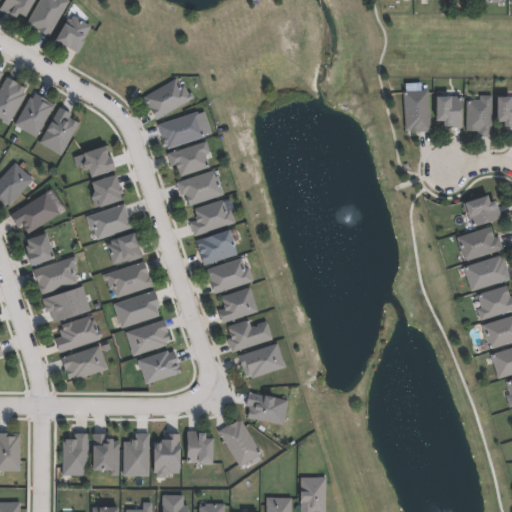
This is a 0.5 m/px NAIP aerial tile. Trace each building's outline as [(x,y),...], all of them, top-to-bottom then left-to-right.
[(9,0),(41,0),(30,19),(25,15),(22,20),(15,16),(13,18),(2,11),(9,0)] [(43,0),(67,0),(72,3),(51,39),(37,31),(35,31),(30,28),(30,27),(29,26),(43,0)] [(75,17),(94,28),(89,37),(91,38),(81,55),(58,42),(71,20),(73,21),(75,17)] [(29,94),(11,125),(0,118),(0,93),(10,76),(21,83),(21,84),(28,88),(25,92),(29,94)] [(178,79),(183,88),(186,86),(191,95),(194,93),(196,97),(158,119),(152,108),(151,106),(146,98),(178,79)] [(426,90),(428,132),(415,132),(415,131),(403,131),(401,92),(426,90)] [(38,93),(58,104),(39,138),(17,125),(33,97),(35,99),(38,93)] [(459,97),(459,128),(445,128),(445,126),(439,126),(439,121),(431,121),(431,96),(459,97)] [(490,96),(490,137),(476,137),(476,132),(463,132),(463,101),(478,101),(478,96),(490,96)] [(511,96),(511,129),(506,129),(506,127),(500,127),(500,121),(492,121),(492,96),(511,96)] [(82,123),(65,155),(43,143),(62,107),(75,114),(73,117),(82,123)] [(203,137),(171,147),(170,145),(167,146),(160,125),(196,113),(203,137)] [(203,155),(207,167),(183,175),(180,165),(174,167),(170,154),(204,142),(208,153),(203,155)] [(116,168),(90,178),(87,169),(81,166),(77,155),(107,144),(116,168)] [(36,180),(12,206),(10,204),(6,208),(0,202),(0,181),(18,163),(36,180)] [(210,172),(212,178),(215,177),(221,195),(192,205),(188,195),(184,196),(179,183),(210,172)] [(119,196),(101,202),(99,199),(94,198),(97,193),(93,180),(114,173),(118,185),(116,185),(119,196)] [(60,210),(29,230),(23,221),(18,224),(10,212),(47,189),(60,210)] [(482,195),(484,203),(489,201),(491,208),(496,206),(500,218),(469,229),(465,216),(464,217),(459,203),(482,195)] [(219,199),(223,211),(228,209),(233,222),(196,235),(190,219),(201,215),(198,207),(219,199)] [(120,200),(126,217),(127,217),(130,225),(93,237),(89,225),(85,226),(81,213),(120,200)] [(488,227),(492,239),(496,238),(500,250),(461,263),(454,238),(488,227)] [(50,253),(26,261),(22,248),(23,247),(21,241),(24,240),(22,235),(42,228),(50,253)] [(233,253),(205,263),(200,249),(201,248),(198,239),(206,236),(206,235),(225,228),(233,253)] [(138,254),(124,259),(124,257),(108,261),(102,241),(107,240),(107,237),(133,229),(137,243),(135,243),(138,254)] [(69,278),(34,289),(32,289),(30,283),(31,280),(26,266),(67,252),(69,257),(67,258),(70,267),(66,269),(69,278)] [(238,256),(242,266),(245,265),(249,279),(210,292),(205,278),(207,277),(203,267),(238,256)] [(498,256),(499,260),(501,260),(508,280),(469,293),(461,268),(498,256)] [(147,262),(152,277),(153,277),(156,286),(118,298),(115,289),(113,289),(111,281),(107,282),(105,275),(147,262)] [(254,307),(220,317),(215,310),(222,307),(219,292),(247,284),(254,307)] [(504,286),(508,298),(511,296),(511,310),(478,322),(474,311),(479,309),(474,296),(504,286)] [(90,312),(54,323),(51,313),(48,314),(43,300),(83,288),(90,312)] [(161,317),(122,329),(114,305),(156,291),(161,307),(158,308),(161,317)] [(511,315),(511,342),(487,350),(480,326),(511,315)] [(92,317),(94,322),(98,321),(101,331),(102,331),(103,333),(105,332),(107,338),(61,354),(57,340),(64,338),(62,331),(66,330),(65,326),(92,317)] [(170,346),(135,357),(128,333),(168,320),(174,341),(169,343),(170,346)] [(246,320),(248,327),(264,322),(269,340),(229,353),(225,340),(228,340),(226,334),(228,333),(226,327),(246,320)] [(275,344),(282,368),(249,379),(248,375),(243,377),(240,367),(239,367),(236,356),(275,344)] [(110,369),(77,380),(76,378),(70,380),(63,358),(103,346),(110,369)] [(511,347),(511,374),(496,380),(488,356),(511,347)] [(171,351),(172,354),(178,352),(182,363),(181,363),(185,373),(148,385),(140,361),(171,351)] [(511,405),(511,378),(500,382),(507,407),(511,405)] [(286,401),(281,426),(245,419),(247,408),(243,407),(245,394),(286,401)] [(233,421),(235,424),(238,421),(259,454),(238,468),(215,433),(233,421)] [(202,425),(202,431),(205,431),(205,462),(185,462),(185,425),(202,425)] [(0,431),(19,431),(18,469),(0,469),(0,431)] [(91,432),(102,432),(102,439),(110,439),(110,443),(118,443),(118,475),(109,475),(109,470),(90,470),(91,432)] [(148,433),(133,433),(133,439),(129,439),(129,441),(121,441),(121,476),(148,476),(148,433)] [(89,477),(64,477),(64,443),(66,443),(66,441),(76,441),(76,435),(89,435),(89,477)] [(181,435),(181,474),(171,474),(171,476),(167,476),(167,479),(158,479),(158,474),(156,474),(156,443),(163,443),(163,441),(170,441),(170,435),(181,435)] [(324,478),(323,511),(298,511),(298,503),(295,503),(295,493),(298,493),(298,478),(324,478)] [(289,511),(264,511),(264,498),(289,499),(289,511)] [(0,511),(0,500),(18,500),(17,511),(0,511)] [(194,511),(194,505),(196,505),(196,502),(217,502),(216,511),(194,511)] [(152,504),(151,511),(127,511),(145,511),(145,503),(152,504)]
